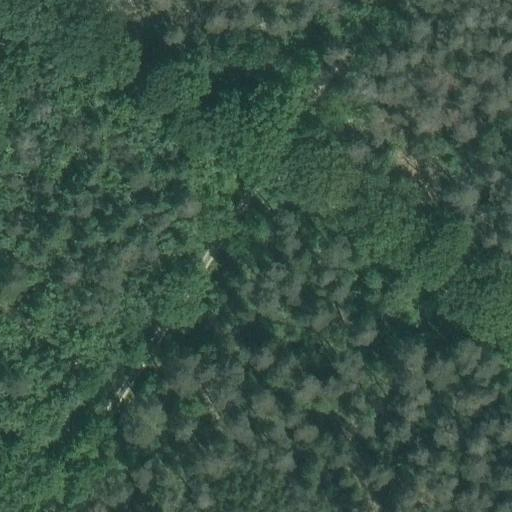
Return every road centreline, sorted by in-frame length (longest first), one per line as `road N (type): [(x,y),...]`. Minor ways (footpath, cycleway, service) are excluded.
road 1 (track): [(271,160),(41,511)]
road 2 (track): [(271,160),(511,332)]
road 3 (track): [(376,0),(271,160)]
